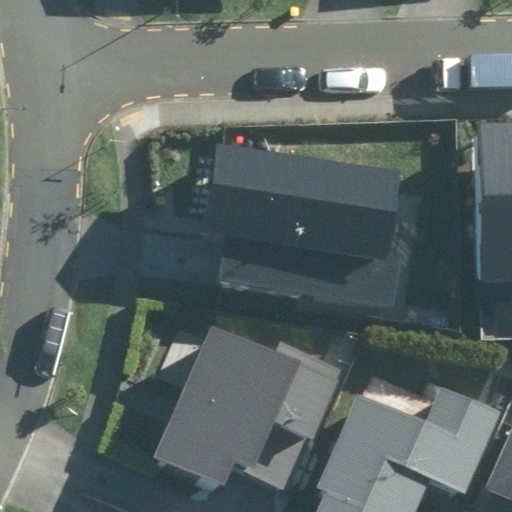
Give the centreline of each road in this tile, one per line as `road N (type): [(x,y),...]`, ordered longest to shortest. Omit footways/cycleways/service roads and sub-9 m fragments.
road 1 (residential): [(511,51),(49,67)]
road 2 (residential): [(49,67),(45,278),(0,437)]
